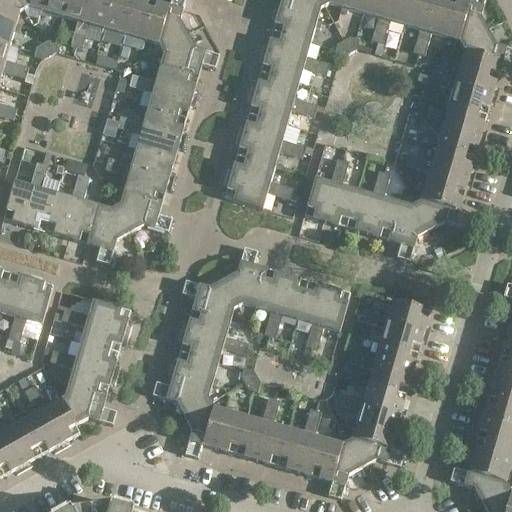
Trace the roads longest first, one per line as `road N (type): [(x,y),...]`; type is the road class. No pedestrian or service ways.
road 1 (residential): [(418,499),(511,182)]
road 2 (residential): [(131,475),(261,511)]
